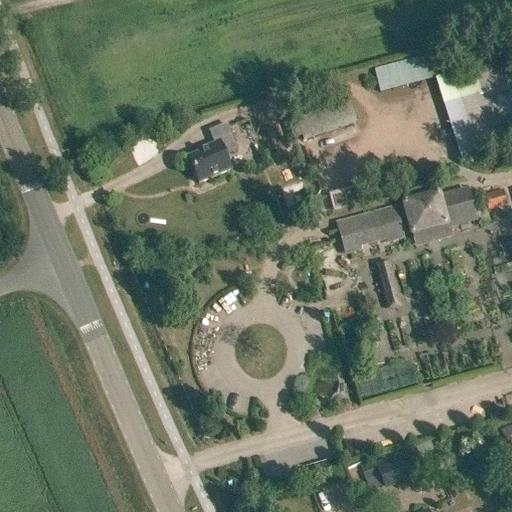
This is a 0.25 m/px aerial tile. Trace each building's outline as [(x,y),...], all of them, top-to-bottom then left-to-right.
[(370,72),(377,95),(435,79),(429,55),(370,72)] [(462,164),(511,148),(511,108),(497,61),(440,79),(436,81),(462,164)] [(302,115),(310,140),(356,124),(347,99),(302,115)] [(198,152),(199,155),(188,160),(198,186),(231,173),(225,158),(237,154),(228,129),(211,136),(214,145),(198,152)] [(443,227),(473,219),(466,191),(435,200),(434,194),(403,203),(411,230),(415,245),(445,236),(443,227)] [(502,191),(485,196),(489,211),(506,207),(502,191)] [(333,199),(335,208),(354,203),(352,194),(333,199)] [(394,211),(336,228),(344,253),(402,236),(394,211)] [(339,281),(328,244),(312,249),(322,285),(339,281)] [(415,453),(375,470),(383,487),(422,471),(415,453)]
